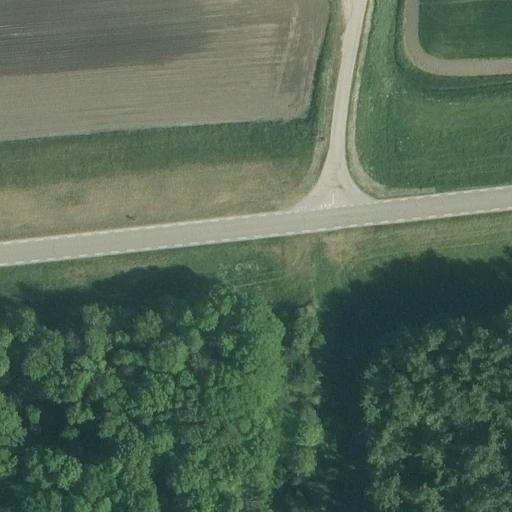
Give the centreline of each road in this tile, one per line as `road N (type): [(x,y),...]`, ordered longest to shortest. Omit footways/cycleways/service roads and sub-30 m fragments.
road 1 (tertiary): [(0,250),(322,221)]
road 2 (unclassified): [(322,221),(358,0)]
road 3 (tertiary): [(322,221),(511,200)]
